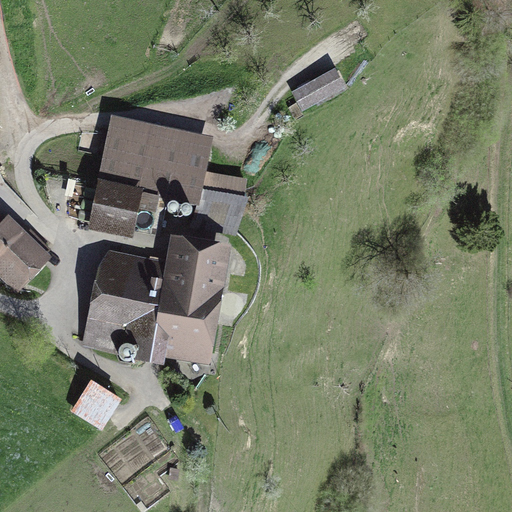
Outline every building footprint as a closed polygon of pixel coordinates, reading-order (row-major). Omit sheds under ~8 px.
[(332,63),(293,88),(305,107),(344,83),(332,63)] [(100,186),(137,194),(193,206),(204,157),(111,137),(100,186)] [(137,194),(100,186),(93,222),(129,230),(137,194)] [(234,232),(245,203),(202,196),(193,224),(234,232)] [(39,257),(0,219),(0,262),(17,280),(39,257)] [(163,265),(107,256),(93,345),(210,363),(229,236),(169,227),(163,265)] [(119,400),(90,382),(74,408),(103,426),(119,400)]
